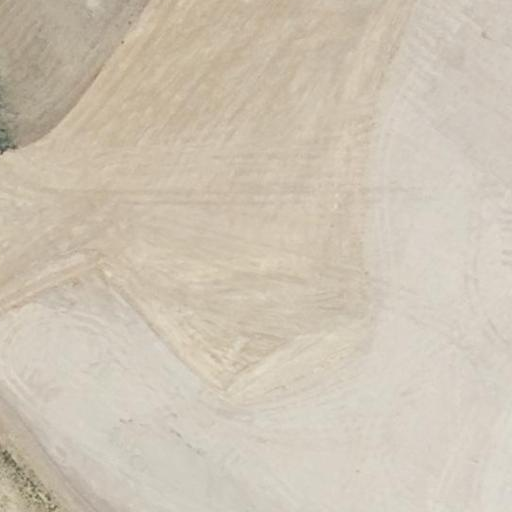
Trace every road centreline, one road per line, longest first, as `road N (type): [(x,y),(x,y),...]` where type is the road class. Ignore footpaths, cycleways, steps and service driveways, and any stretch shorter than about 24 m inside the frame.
road 1 (track): [(511,304),(415,263),(253,134),(62,0)]
road 2 (track): [(413,511),(415,263)]
